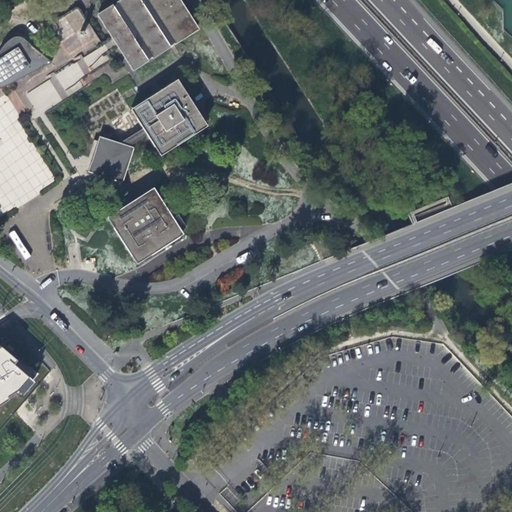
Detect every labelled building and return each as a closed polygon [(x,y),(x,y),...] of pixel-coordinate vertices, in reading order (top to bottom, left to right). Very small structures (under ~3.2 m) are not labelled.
[(199,27),(182,0),(113,0),(95,12),(107,32),(115,44),(128,66),(131,70),(199,27)] [(49,25),(54,32),(65,46),(67,53),(68,54),(70,55),(71,55),(72,55),(74,54),(99,38),(78,6),(76,5),(73,5),(54,20),(51,20),(50,20),(49,22),(49,23),(49,24),(49,25)] [(0,86),(4,88),(52,61),(26,39),(22,37),(20,36),(17,36),(15,36),(11,38),(10,38),(0,46),(0,86)] [(103,46),(82,58),(87,65),(108,53),(103,46)] [(207,123),(177,76),(130,105),(142,126),(147,134),(159,153),(167,148),(207,123)] [(142,126),(118,142),(128,145),(147,134),(142,126)] [(98,175),(121,181),(124,170),(131,146),(128,145),(118,142),(96,135),(85,171),(98,175)] [(124,170),(121,181),(133,199),(141,194),(134,184),(124,170)] [(133,199),(109,214),(109,216),(108,217),(135,261),(137,260),(138,261),(181,234),(180,232),(182,231),(154,188),(152,189),(151,187),(141,194),(133,199)] [(0,410),(33,386),(8,352),(0,357),(0,410)]
